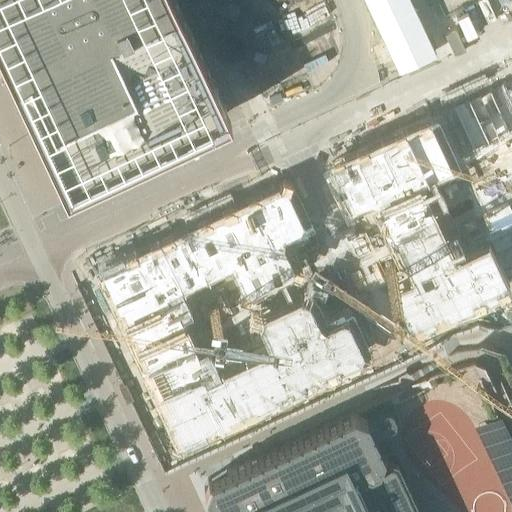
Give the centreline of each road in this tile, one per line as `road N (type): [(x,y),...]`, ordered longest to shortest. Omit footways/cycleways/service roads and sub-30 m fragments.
road 1 (motorway): [(164,511),(0,172)]
road 2 (unclassified): [(154,511),(39,261)]
road 3 (unclassified): [(39,261),(281,146)]
road 4 (residential): [(281,146),(511,37)]
road 5 (motorway): [(85,511),(0,329)]
road 6 (residential): [(393,377),(511,323)]
